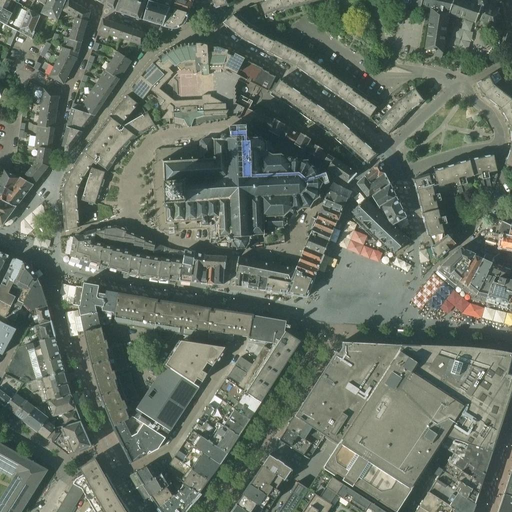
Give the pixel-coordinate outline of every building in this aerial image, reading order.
[(0,0),(0,6),(6,10),(10,0),(0,0)] [(58,21),(66,0),(47,0),(43,6),(40,14),(41,15),(58,21)] [(82,8),(69,0),(63,11),(76,18),(82,8)] [(96,0),(116,12),(117,12),(120,0),(96,0)] [(120,0),(117,12),(141,20),(147,0),(120,0)] [(189,15),(192,4),(181,0),(151,0),(150,4),(168,10),(188,16),(189,15)] [(212,0),(216,9),(231,4),(230,0),(212,0)] [(275,15),(269,0),(267,0),(260,3),(266,18),(275,15)] [(269,0),(275,15),(285,11),(285,10),(280,0),(269,0)] [(280,0),(285,10),(293,8),(291,0),(280,0)] [(443,53),(449,13),(476,23),(477,20),(494,26),(497,19),(499,20),(501,15),(498,14),(499,13),(485,8),(487,0),(478,0),(476,5),(463,0),(412,0),(412,6),(431,10),(425,49),(435,51),(434,56),(442,58),(443,53)] [(0,6),(0,22),(1,23),(6,25),(13,29),(17,31),(18,32),(32,39),(36,30),(35,30),(41,15),(40,14),(29,9),(25,6),(24,6),(18,2),(17,3),(12,13),(6,10),(0,6)] [(144,21),(163,27),(168,10),(150,4),(144,21)] [(82,8),(76,18),(88,22),(90,12),(82,8)] [(188,16),(168,10),(163,27),(164,27),(171,29),(177,29),(182,27),(186,22),(188,16)] [(244,19),(236,13),(223,23),(233,32),(244,19)] [(88,22),(76,18),(73,28),(85,32),(88,22)] [(99,31),(109,35),(113,23),(103,19),(99,31)] [(233,32),(242,39),(251,25),(244,19),(233,32)] [(109,35),(120,38),(124,27),(113,23),(109,35)] [(251,25),(242,39),(252,45),(260,30),(251,25)] [(120,38),(130,42),(134,30),(124,27),(120,38)] [(73,28),(70,39),(82,42),(85,32),(73,28)] [(134,30),(130,42),(141,45),(147,35),(134,30)] [(261,49),(269,34),(260,30),(252,45),(261,49)] [(499,47),(500,47),(507,49),(511,33),(509,33),(504,31),(499,47)] [(278,39),(269,34),(261,49),(270,54),(277,40),(278,39)] [(79,52),(82,42),(70,39),(66,38),(63,47),(67,48),(79,52)] [(270,54),(278,58),(286,45),(277,40),(270,54)] [(136,86),(132,91),(146,102),(147,103),(149,106),(153,113),(154,117),(158,125),(160,129),(168,125),(174,125),(181,126),(181,128),(188,127),(188,128),(191,128),(191,127),(198,127),(198,125),(204,124),(206,123),(206,124),(211,124),(210,121),(213,121),(213,123),(218,123),(218,120),(220,120),(220,122),(225,122),(225,119),(227,119),(227,118),(235,117),(238,119),(238,118),(239,119),(245,108),(237,104),(236,103),(236,102),(237,100),(236,99),(236,98),(237,96),(236,96),(236,94),(236,93),(235,92),(235,91),(236,89),(235,88),(235,87),(234,74),(234,72),(238,72),(245,59),(231,52),(218,48),(217,48),(216,52),(208,53),(208,48),(208,47),(208,46),(207,46),(207,45),(206,45),(200,44),(189,44),(185,45),(185,44),(178,46),(177,46),(171,49),(170,49),(163,53),(159,56),(158,58),(159,59),(160,60),(155,65),(153,63),(145,71),(147,73),(143,77),(141,76),(134,85),(136,86)] [(294,49),(286,45),(278,58),(287,63),(294,49)] [(79,52),(67,48),(63,47),(62,52),(59,57),(74,65),(77,58),(79,52)] [(287,63),(296,67),(304,54),(294,49),(287,63)] [(126,70),(132,61),(118,52),(112,61),(126,70)] [(304,54),(296,67),(304,73),(313,60),(304,54)] [(74,65),(59,57),(54,67),(69,74),(74,65)] [(304,73),(312,79),(321,66),(313,60),(304,73)] [(112,61),(106,70),(119,79),(126,70),(112,61)] [(312,79),(320,84),(329,72),(321,66),(312,79)] [(64,84),(69,74),(54,67),(49,77),(64,84)] [(113,89),(119,79),(106,70),(100,79),(113,89)] [(329,72),(320,84),(328,90),(337,77),(329,72)] [(490,76),(476,83),(478,86),(482,95),(483,95),(495,85),(501,80),(500,77),(497,72),(490,76)] [(345,83),(337,77),(328,90),(336,95),(345,83)] [(100,79),(94,89),(107,98),(113,89),(100,79)] [(283,82),(280,80),(277,84),(273,82),(269,90),(274,94),(280,98),(288,85),(283,82)] [(336,95),(345,101),(353,88),(345,83),(336,95)] [(288,85),(280,98),(279,99),(287,105),(297,91),(290,86),(288,85)] [(493,103),(502,91),(495,85),(483,95),(493,103)] [(354,87),(353,88),(345,101),(353,107),(362,93),(354,87)] [(416,107),(424,101),(415,88),(407,94),(416,107)] [(41,104),(58,107),(59,96),(44,89),(41,104)] [(107,98),(94,89),(87,98),(101,107),(107,98)] [(305,97),(297,91),(287,105),(295,110),(305,97)] [(501,109),(511,99),(511,98),(502,91),(493,103),(501,109)] [(370,99),(362,93),(353,107),(361,112),(370,99)] [(398,101),(408,113),(416,107),(407,94),(398,101)] [(125,121),(139,105),(127,95),(113,112),(83,152),(95,161),(103,152),(111,142),(118,133),(123,127),(122,125),(125,121)] [(295,110),(304,116),(313,102),(305,97),(295,110)] [(73,104),(72,109),(95,116),(101,107),(87,98),(81,107),(73,104)] [(369,118),(375,110),(379,104),(370,99),(361,112),(369,118)] [(505,118),(511,113),(511,99),(501,109),(505,118)] [(398,101),(390,110),(402,120),(408,113),(398,101)] [(321,108),(313,102),(304,116),(312,122),(321,108)] [(41,104),(40,115),(56,118),(58,107),(41,104)] [(312,122),(320,127),(329,113),(321,108),(312,122)] [(62,147),(67,148),(70,149),(72,147),(95,116),(72,109),(62,147)] [(243,121),(250,124),(260,128),(268,131),(274,119),(273,119),(272,119),(266,117),(266,115),(256,111),(255,113),(248,110),(243,121)] [(384,117),(395,127),(402,120),(390,110),(384,117)] [(155,126),(149,115),(148,113),(138,118),(146,132),(155,126)] [(320,127),(328,133),(338,120),(329,113),(320,127)] [(40,115),(38,126),(54,129),(56,118),(40,115)] [(384,117),(377,125),(388,135),(395,127),(384,117)] [(129,124),(136,137),(146,132),(138,118),(129,124)] [(279,137),(284,126),(285,125),(276,120),(276,119),(275,118),(274,119),(268,131),(279,137)] [(346,127),(338,120),(328,133),(335,139),(346,127)] [(118,133),(129,145),(136,137),(129,124),(123,127),(118,133)] [(36,137),(53,140),(54,129),(38,126),(36,137)] [(284,126),(279,137),(285,139),(290,129),(284,126)] [(335,139),(342,146),(354,133),(346,127),(335,139)] [(314,146),(309,143),(311,139),(301,133),(299,135),(290,129),(285,139),(294,144),(294,145),(305,151),(309,154),(314,146)] [(217,235),(216,235),(216,236),(217,237),(219,237),(219,239),(219,240),(220,240),(221,239),(221,237),(227,237),(226,238),(227,240),(230,241),(232,240),(232,242),(233,242),(234,242),(235,238),(241,237),(248,237),(248,241),(249,242),(250,242),(251,241),(250,240),(252,240),(252,239),(252,236),(255,236),(256,235),(263,235),(263,237),(263,238),(264,238),(265,238),(265,237),(265,235),(267,235),(268,234),(267,233),(266,233),(265,233),(264,225),(267,228),(267,229),(268,230),(269,228),(275,228),(275,230),(277,230),(277,228),(283,228),(284,229),(285,229),(284,227),(287,225),(289,225),(298,214),(299,213),(298,211),(302,209),(302,211),(303,211),(304,210),(304,208),(309,208),(310,210),(311,209),(310,207),(313,203),(315,204),(316,204),(316,202),(315,201),(319,198),(321,199),(321,197),(320,196),(319,191),(321,191),(322,191),(322,190),(320,189),(322,184),(324,184),(324,183),(322,183),(319,178),(321,178),(321,176),(319,176),(319,171),(320,170),(319,168),(318,169),(313,167),(314,165),(314,164),(313,164),(312,165),(309,161),(309,159),(308,159),(307,160),(302,161),(302,158),(301,157),(300,158),(300,160),(296,158),(296,156),(296,155),(295,156),(295,158),(293,159),(293,158),(291,157),(289,157),(288,159),(282,155),(282,153),(281,152),(280,153),(280,154),(274,155),(274,152),(274,151),(271,141),(268,140),(266,142),(261,138),(262,136),(260,136),(260,138),(253,138),(253,137),(248,137),(248,131),(244,131),(244,132),(237,132),(236,131),(236,132),(229,133),(229,132),(225,132),(225,134),(223,134),(221,136),(221,138),(220,138),(220,139),(215,139),(214,138),(212,138),(212,139),(202,140),(200,142),(201,159),(194,160),(194,157),(192,157),(192,160),(183,161),(183,157),(181,158),(181,161),(172,161),(171,158),(170,158),(170,161),(165,162),(163,159),(162,161),(163,162),(164,177),(165,202),(163,202),(163,207),(164,207),(165,208),(166,222),(164,223),(166,225),(167,223),(173,223),(174,226),(175,226),(175,222),(185,222),(185,225),(187,225),(187,222),(196,221),(196,224),(198,224),(198,221),(203,221),(203,224),(208,224),(209,223),(208,222),(208,220),(209,219),(210,220),(211,218),(216,218),(218,219),(219,219),(219,220),(220,220),(220,222),(219,221),(218,223),(217,223),(217,224),(219,224),(219,235),(217,235)] [(111,142),(122,152),(129,145),(118,133),(111,142)] [(342,146),(350,152),(361,140),(354,133),(342,146)] [(35,148),(39,149),(51,150),(52,145),(53,140),(36,137),(35,148)] [(350,152),(357,158),(368,146),(361,140),(350,152)] [(103,152),(115,161),(121,153),(122,152),(111,142),(103,152)] [(315,144),(314,146),(309,154),(318,158),(322,152),(323,149),(315,144)] [(368,146),(357,158),(365,166),(377,154),(368,146)] [(37,161),(49,162),(51,150),(39,149),(37,161)] [(95,161),(83,152),(80,157),(67,176),(63,189),(63,201),(78,201),(78,192),(81,182),(95,161)] [(95,161),(108,171),(115,161),(103,152),(95,161)] [(322,152),(318,158),(324,161),(328,155),(322,152)] [(347,183),(357,173),(351,170),(334,158),(334,159),(328,155),(329,155),(328,155),(324,161),(323,162),(329,166),(327,169),(347,183)] [(493,155),(469,160),(473,176),(481,175),(482,180),(485,179),(487,187),(491,186),(489,178),(490,178),(489,173),(497,171),(493,155)] [(460,186),(461,186),(463,185),(466,193),(473,190),(471,184),(467,185),(467,184),(466,178),(473,176),(469,160),(444,168),(449,184),(459,181),(460,186)] [(37,162),(33,167),(42,174),(49,167),(49,162),(37,161),(37,162)] [(371,185),(385,174),(380,163),(377,166),(376,166),(375,167),(370,171),(364,177),(371,185)] [(22,200),(34,185),(20,177),(20,178),(0,167),(0,179),(1,180),(0,183),(0,224),(3,225),(11,214),(16,218),(22,209),(26,204),(22,200)] [(35,183),(42,174),(33,167),(26,175),(35,183)] [(97,205),(107,173),(92,168),(82,200),(97,205)] [(413,179),(416,191),(432,187),(438,185),(439,187),(449,184),(444,168),(434,171),(435,173),(413,179)] [(377,193),(390,184),(389,184),(390,183),(385,174),(371,185),(377,193)] [(358,183),(357,184),(369,199),(372,196),(377,193),(371,185),(364,177),(358,183)] [(390,184),(372,196),(377,206),(380,205),(396,197),(390,184)] [(416,191),(422,214),(438,210),(436,202),(442,201),(441,197),(448,196),(447,192),(434,195),(432,187),(416,191)] [(346,198),(328,190),(325,199),(344,206),(347,199),(346,198)] [(353,214),(350,217),(376,241),(379,238),(384,243),(384,244),(388,248),(389,248),(390,249),(394,253),(408,240),(392,225),(390,223),(387,217),(391,214),(387,206),(382,208),(380,205),(377,206),(372,196),(369,199),(367,200),(365,199),(360,204),(357,207),(352,212),(353,213),(353,214)] [(396,197),(380,205),(382,208),(387,206),(391,214),(387,217),(390,223),(392,225),(405,218),(405,216),(396,197)] [(344,206),(325,199),(322,206),(340,213),(344,206)] [(63,201),(65,231),(70,230),(77,228),(80,227),(78,201),(63,201)] [(340,213),(322,206),(319,212),(338,220),(340,213)] [(446,217),(445,216),(440,217),(438,210),(422,214),(427,237),(444,233),(442,225),(447,224),(446,220),(454,218),(452,208),(445,210),(446,217)] [(338,220),(319,212),(317,219),(335,226),(338,220)] [(335,226),(317,219),(315,222),(311,220),(310,224),(333,233),(335,226)] [(498,234),(511,237),(511,224),(511,225),(502,221),(502,222),(498,234)] [(309,237),(305,247),(324,255),(324,254),(329,243),(329,242),(333,233),(310,224),(307,231),(307,232),(306,233),(306,234),(306,236),(309,237)] [(172,249),(164,246),(146,240),(146,238),(127,231),(127,229),(117,226),(107,227),(106,226),(106,228),(96,230),(85,233),(84,235),(73,236),(71,256),(101,265),(111,268),(130,274),(139,276),(160,279),(180,281),(183,264),(185,252),(172,249)] [(460,239),(465,233),(456,227),(448,234),(456,243),(460,239)] [(480,244),(482,245),(511,252),(511,255),(511,254),(511,237),(498,234),(488,232),(480,244)] [(444,236),(444,233),(427,237),(431,248),(444,236)] [(444,236),(431,248),(435,259),(438,259),(456,244),(456,243),(448,234),(444,236)] [(511,252),(482,245),(478,252),(485,255),(484,259),(465,292),(473,299),(477,295),(493,264),(494,261),(508,265),(511,265),(511,254),(511,255),(511,252)] [(305,247),(302,255),(321,263),(324,255),(305,247)] [(441,265),(441,266),(438,270),(447,278),(451,274),(456,268),(458,270),(464,262),(470,267),(478,256),(460,248),(442,266),(441,265)] [(207,256),(205,256),(205,255),(194,253),(193,267),(191,282),(201,283),(201,266),(207,266),(207,256)] [(302,255),(299,263),(318,270),(321,263),(302,255)] [(213,284),(222,284),(224,284),(225,269),(226,270),(227,257),(207,256),(207,266),(214,266),(213,284)] [(465,292),(484,259),(478,256),(470,267),(464,275),(465,276),(457,286),(465,292)] [(260,275),(268,277),(291,281),(296,269),(239,258),(236,271),(244,272),(251,273),(260,275)] [(0,288),(0,300),(4,302),(3,302),(11,306),(12,302),(6,299),(15,282),(24,263),(16,259),(14,261),(0,288)] [(447,278),(457,286),(465,276),(464,275),(470,267),(464,262),(458,270),(456,268),(451,274),(447,278)] [(27,265),(24,263),(15,282),(25,287),(19,300),(15,298),(12,302),(11,306),(11,307),(6,317),(15,322),(19,313),(24,304),(27,296),(39,280),(38,278),(37,277),(33,272),(32,270),(30,268),(28,266),(27,265)] [(315,277),(318,270),(299,263),(296,269),(315,277)] [(191,282),(193,267),(183,264),(180,281),(191,282)] [(486,302),(487,297),(496,276),(503,279),(510,281),(511,273),(511,270),(507,269),(493,264),(477,295),(473,299),(486,302)] [(503,279),(495,305),(508,308),(509,304),(511,293),(511,292),(511,265),(508,265),(507,269),(511,270),(511,273),(510,281),(503,279)] [(201,283),(213,284),(214,266),(207,266),(201,266),(201,283)] [(296,269),(291,281),(286,294),(307,297),(311,287),(315,277),(296,269)] [(235,286),(241,287),(244,272),(236,271),(236,272),(237,272),(235,286)] [(241,287),(248,288),(251,273),(244,272),(241,287)] [(248,288),(258,289),(260,275),(251,273),(248,288)] [(258,289),(266,290),(268,277),(260,275),(258,289)] [(495,305),(503,279),(496,276),(487,297),(486,302),(495,305)] [(286,294),(291,281),(268,277),(266,290),(286,294)] [(48,306),(43,292),(41,285),(39,280),(27,296),(24,304),(31,311),(48,306)] [(97,313),(103,314),(105,314),(112,315),(115,315),(120,294),(107,292),(107,293),(102,292),(102,291),(80,287),(77,305),(79,306),(81,316),(98,313),(97,313)] [(132,296),(120,294),(115,315),(114,323),(128,326),(132,296)] [(128,326),(141,328),(146,298),(132,296),(128,326)] [(155,330),(159,301),(146,298),(141,328),(155,330)] [(3,302),(4,302),(0,300),(1,301),(0,302),(0,315),(5,318),(6,317),(11,307),(11,306),(3,302)] [(173,303),(159,301),(155,330),(168,332),(173,303)] [(168,332),(195,337),(200,307),(173,303),(168,332)] [(35,320),(37,325),(52,321),(48,306),(31,311),(33,316),(38,315),(39,319),(35,320)] [(208,339),(213,309),(200,307),(195,337),(208,339)] [(226,311),(213,309),(208,339),(222,341),(226,311)] [(244,314),(243,314),(226,311),(222,341),(238,344),(239,338),(241,338),(249,339),(276,344),(285,331),(287,321),(253,315),(244,314)] [(28,317),(19,313),(15,322),(24,326),(28,317)] [(97,313),(98,313),(81,316),(76,317),(75,319),(78,330),(79,332),(84,331),(102,328),(112,326),(111,326),(111,324),(112,315),(105,314),(103,314),(97,313)] [(23,339),(19,346),(56,337),(52,321),(37,325),(28,328),(23,339)] [(0,331),(12,337),(17,329),(1,322),(0,324),(0,331)] [(103,333),(102,328),(84,331),(85,336),(92,365),(124,356),(121,341),(105,338),(104,338),(103,333)] [(0,342),(7,346),(12,337),(0,331),(0,342)] [(301,341),(285,331),(276,344),(277,345),(276,347),(275,347),(272,352),(264,346),(252,365),(241,357),(235,366),(246,374),(238,387),(261,402),(301,341)] [(14,357),(12,360),(26,366),(61,356),(56,337),(19,346),(14,357)] [(221,354),(225,348),(182,341),(165,366),(199,388),(221,354)] [(295,415),(325,435),(338,444),(372,395),(405,345),(342,342),(342,348),(339,353),(336,351),(295,415)] [(492,453),(495,442),(492,441),(511,383),(511,369),(511,355),(496,353),(481,351),(464,349),(421,348),(421,346),(405,345),(372,395),(338,444),(323,468),(353,486),(352,487),(391,511),(396,511),(440,445),(445,437),(492,453)] [(5,373),(24,382),(42,378),(65,372),(61,356),(26,366),(12,360),(9,367),(5,373)] [(124,356),(92,365),(101,397),(133,385),(124,356)] [(199,388),(165,366),(139,405),(130,419),(114,427),(121,443),(131,464),(158,449),(172,427),(199,388)] [(42,378),(45,390),(68,383),(65,372),(42,378)] [(2,380),(19,389),(24,382),(5,373),(2,380)] [(250,419),(261,402),(238,387),(226,379),(214,397),(222,402),(250,419)] [(0,383),(0,402),(6,407),(16,393),(19,389),(2,380),(0,383)] [(47,401),(49,401),(72,394),(68,383),(45,390),(44,390),(47,401)] [(101,397),(114,427),(130,419),(139,405),(133,385),(101,397)] [(16,414),(26,400),(16,393),(6,407),(16,414)] [(49,401),(53,416),(77,410),(72,394),(49,401)] [(25,421),(35,408),(26,400),(16,414),(25,421)] [(222,402),(216,410),(244,428),(250,419),(222,402)] [(25,421),(38,431),(46,421),(48,417),(35,408),(25,421)] [(77,410),(53,416),(55,428),(65,425),(81,420),(77,410)] [(216,410),(211,418),(239,436),(244,428),(216,410)] [(325,435),(295,415),(287,428),(317,447),(325,435)] [(239,436),(211,418),(209,416),(202,428),(196,424),(192,430),(203,437),(227,454),(239,436)] [(73,453),(74,453),(92,446),(81,420),(65,425),(73,453)] [(47,438),(55,428),(46,421),(38,431),(47,438)] [(68,455),(73,453),(65,425),(55,428),(47,438),(68,455)] [(309,459),(317,447),(287,428),(280,440),(309,459)] [(196,448),(221,464),(227,454),(203,437),(196,448)] [(440,445),(453,453),(485,474),(492,453),(445,437),(440,445)] [(0,470),(15,479),(0,503),(0,511),(20,511),(47,470),(0,444),(0,470)] [(174,457),(182,463),(208,480),(221,464),(196,448),(193,446),(186,456),(178,451),(174,457)] [(481,483),(485,474),(453,453),(448,462),(481,483)] [(270,455),(263,465),(287,481),(294,471),(270,455)] [(184,484),(199,494),(208,480),(182,463),(174,457),(169,465),(186,477),(182,483),(184,484)] [(96,511),(129,511),(120,497),(114,486),(107,473),(104,475),(95,459),(81,468),(85,474),(77,479),(74,484),(83,489),(84,492),(96,511)] [(137,473),(144,484),(164,472),(157,461),(137,473)] [(478,493),(481,483),(448,462),(443,470),(478,493)] [(287,481),(263,465),(256,476),(280,492),(287,481)] [(434,474),(439,477),(437,478),(475,503),(478,493),(443,470),(438,467),(434,474)] [(171,484),(164,472),(144,484),(140,487),(142,490),(141,491),(146,499),(151,496),(171,484)] [(361,511),(303,475),(278,511),(361,511)] [(256,476),(250,484),(275,501),(280,492),(256,476)] [(429,492),(460,511),(471,511),(475,503),(437,478),(429,492)] [(66,511),(71,511),(84,492),(83,489),(74,484),(60,508),(66,511)] [(181,489),(171,484),(151,496),(159,507),(160,508),(178,495),(181,489)] [(184,484),(181,489),(178,495),(160,508),(162,511),(183,511),(191,503),(199,494),(184,484)] [(275,501),(250,484),(243,494),(268,511),(275,501)] [(429,511),(460,511),(429,492),(420,506),(429,511)] [(267,511),(268,511),(243,494),(237,504),(248,511),(267,511)] [(511,496),(504,494),(499,510),(498,511),(510,511),(511,511),(511,496)]
